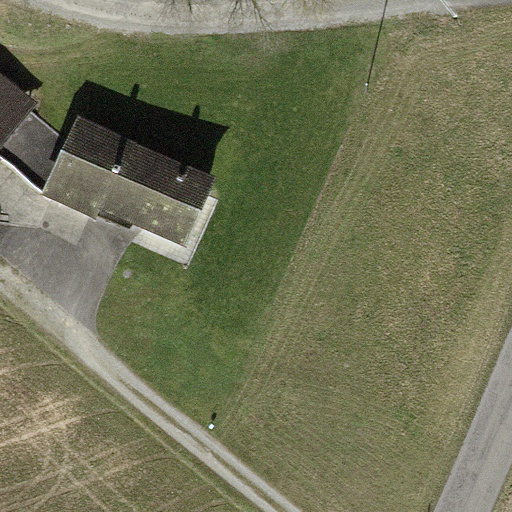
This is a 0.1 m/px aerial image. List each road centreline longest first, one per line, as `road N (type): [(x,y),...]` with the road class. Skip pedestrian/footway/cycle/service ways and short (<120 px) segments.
road 1 (track): [(287,511),(0,285)]
road 2 (track): [(396,0),(183,17),(66,0)]
road 3 (tertiary): [(463,511),(511,396)]
